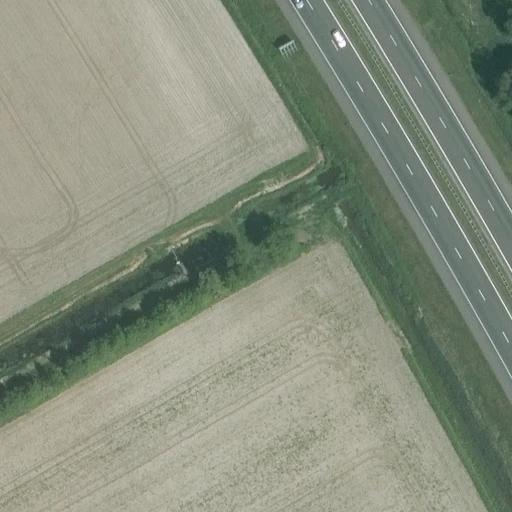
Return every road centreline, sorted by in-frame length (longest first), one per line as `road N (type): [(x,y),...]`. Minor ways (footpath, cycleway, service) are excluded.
road 1 (motorway): [(303,0),(511,347)]
road 2 (motorway): [(511,246),(365,0)]
